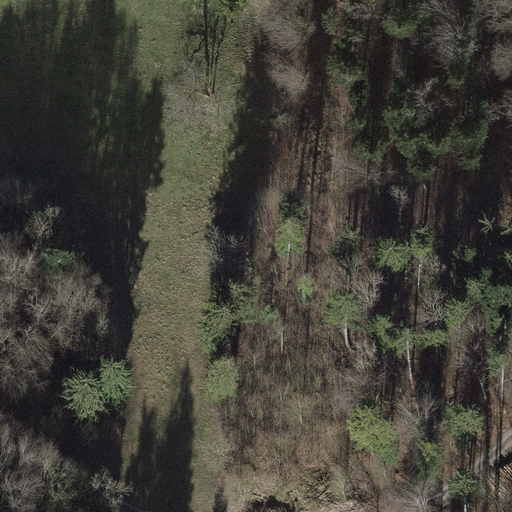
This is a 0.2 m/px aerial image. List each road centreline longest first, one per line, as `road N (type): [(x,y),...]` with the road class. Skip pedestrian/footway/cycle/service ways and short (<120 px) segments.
road 1 (track): [(130,511),(0,446)]
road 2 (track): [(511,439),(411,511)]
